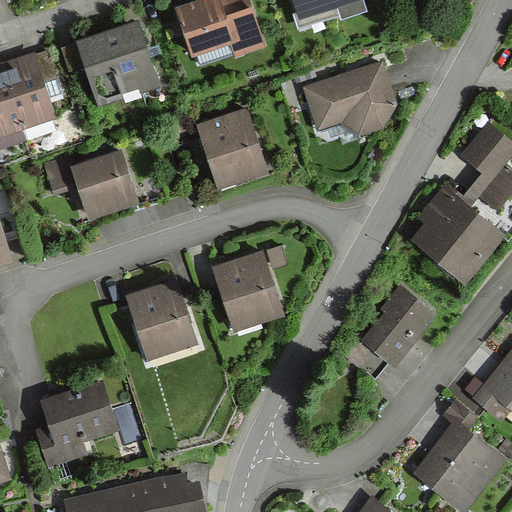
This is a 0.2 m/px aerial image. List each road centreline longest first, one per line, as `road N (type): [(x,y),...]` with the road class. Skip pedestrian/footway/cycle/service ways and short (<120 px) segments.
road 1 (residential): [(367,242),(297,208),(265,209),(24,286),(11,316),(22,408)]
road 2 (residential): [(253,448),(319,464),(370,446),(511,277)]
road 3 (residential): [(503,0),(367,242)]
road 4 (residential): [(367,242),(253,448)]
